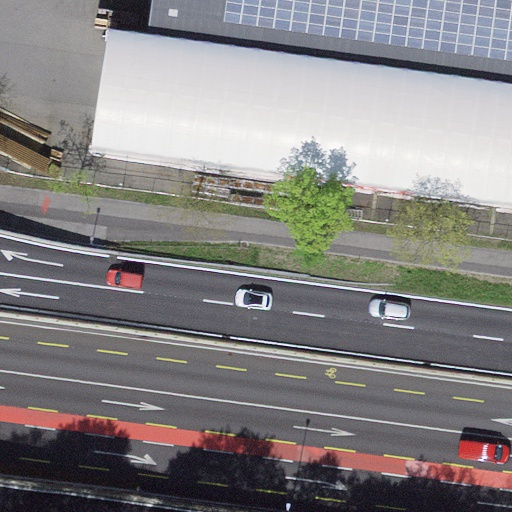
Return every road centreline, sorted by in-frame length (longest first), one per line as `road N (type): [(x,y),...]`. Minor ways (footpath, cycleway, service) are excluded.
road 1 (secondary): [(511,429),(0,361)]
road 2 (secondary): [(0,435),(511,502)]
road 3 (motorway): [(511,343),(77,287)]
